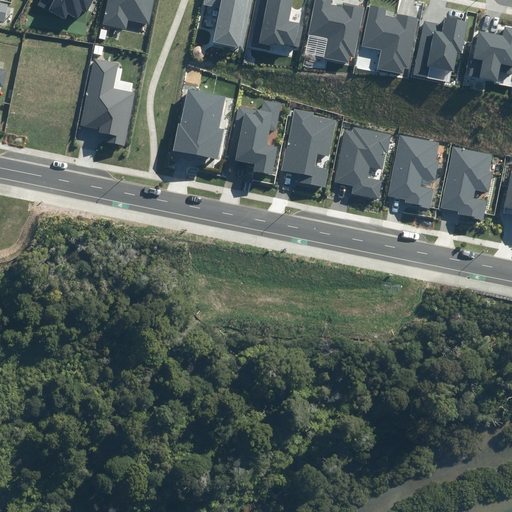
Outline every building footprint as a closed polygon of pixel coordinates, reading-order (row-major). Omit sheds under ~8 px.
[(0,0),(0,20),(5,22),(9,5),(0,3),(0,0)] [(40,0),(38,5),(65,19),(68,13),(78,18),(82,10),(87,13),(94,0),(40,0)] [(107,0),(103,24),(127,29),(128,20),(149,24),(153,0),(107,0)] [(239,46),(242,46),(252,0),(203,0),(202,5),(220,8),(213,42),(239,48),(239,46)] [(259,0),(251,46),(270,50),(270,46),(273,47),(274,42),(299,47),(303,26),(299,25),(300,23),(288,21),(292,0),(259,0)] [(324,58),(348,63),(350,57),(354,58),(365,7),(343,2),(342,6),(331,4),(332,0),(315,0),(308,35),(328,39),(324,58)] [(377,69),(403,74),(405,68),(409,69),(419,18),(396,14),(396,18),(385,16),(386,9),(370,6),(362,47),(381,50),(377,69)] [(414,75),(428,78),(430,67),(453,71),(456,52),(462,53),(468,22),(445,17),(443,24),(424,21),(414,75)] [(478,30),(469,75),(498,81),(500,72),(511,74),(511,27),(505,27),(504,30),(497,29),(496,34),(478,30)] [(105,142),(124,146),(135,93),(114,89),(119,63),(94,58),(81,126),(101,129),(100,132),(106,134),(105,142)] [(174,151),(218,159),(224,129),(219,128),(225,96),(188,89),(181,124),(179,124),(174,151)] [(254,171),(272,174),(277,147),(267,145),(269,129),(276,131),(281,103),(264,100),(262,111),(238,106),(229,154),(236,155),(235,161),(255,164),(254,171)] [(323,187),(326,187),(329,169),(315,167),(317,154),(329,156),(336,120),(313,116),(313,113),(293,109),(282,170),(299,173),(297,185),(323,189),(323,187)] [(352,194),(379,199),(383,180),(369,178),(370,167),(382,170),(385,153),(388,153),(391,134),(354,127),(353,131),(344,130),(335,182),(353,186),(352,194)] [(412,205),(431,208),(434,189),(421,187),(423,178),(436,180),(440,160),(436,160),(439,142),(400,135),(389,196),(406,199),(405,202),(412,203),(412,205)] [(468,217),(484,220),(487,201),(474,199),(476,189),(488,192),(492,172),(489,171),(492,155),(453,147),(441,208),(459,211),(458,214),(469,216),(468,217)]
